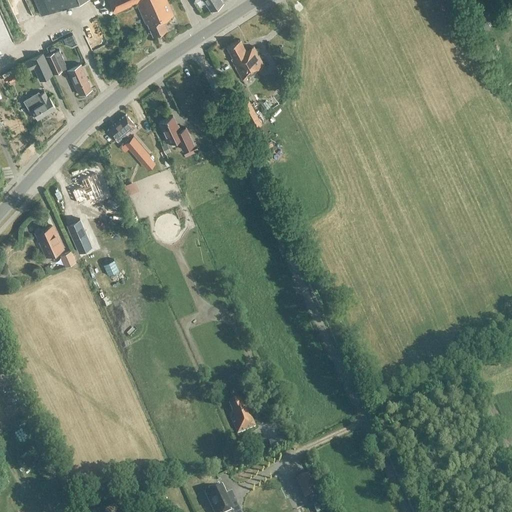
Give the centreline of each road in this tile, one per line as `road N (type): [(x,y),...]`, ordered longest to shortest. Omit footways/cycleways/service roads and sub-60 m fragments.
road 1 (track): [(406,511),(205,72)]
road 2 (tertiary): [(0,213),(99,111),(190,43)]
